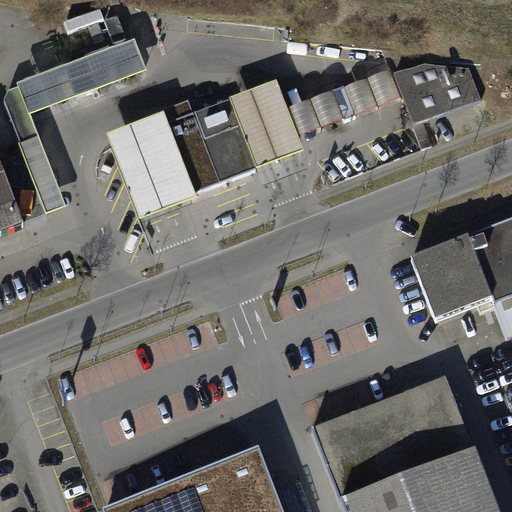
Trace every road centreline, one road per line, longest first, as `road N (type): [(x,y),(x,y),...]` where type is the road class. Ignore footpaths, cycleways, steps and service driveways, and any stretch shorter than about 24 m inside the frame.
road 1 (unknown): [(408,345),(288,414),(148,468),(116,465),(95,437),(91,413),(107,399),(385,292)]
road 2 (unclassified): [(0,354),(511,157)]
